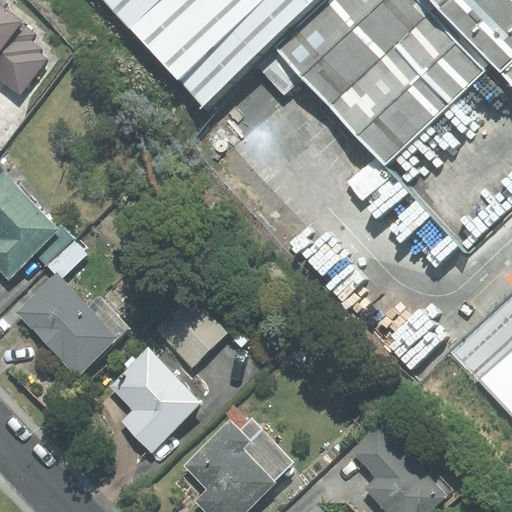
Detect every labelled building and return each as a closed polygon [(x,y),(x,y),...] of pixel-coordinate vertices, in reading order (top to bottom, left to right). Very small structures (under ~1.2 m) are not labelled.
[(92,0),(176,90),(181,87),(274,0),(92,0)] [(203,111),(270,47),(321,0),(274,0),(181,87),(203,111)] [(440,12),(428,0),(321,0),(270,47),(331,113),(440,12)] [(511,0),(428,0),(440,12),(492,68),(501,77),(511,66),(511,0)] [(38,35),(0,6),(0,82),(20,97),(49,59),(42,53),(45,49),(33,41),(38,35)] [(492,68),(440,12),(331,113),(385,171),(485,79),(483,77),(492,68)] [(511,66),(501,77),(511,88),(511,66)] [(0,268),(9,278),(35,253),(59,230),(56,227),(4,174),(0,177),(0,268)] [(59,230),(35,253),(48,267),(75,241),(59,224),(56,227),(59,230)] [(75,241),(48,267),(57,275),(61,280),(88,254),(75,241)] [(17,312),(77,375),(116,338),(61,280),(57,275),(17,312)] [(193,297),(159,329),(192,365),(227,333),(193,297)] [(511,326),(463,371),(511,424),(511,326)] [(123,421),(152,451),(201,403),(148,349),(110,386),(134,411),(123,421)] [(367,488),(389,511),(425,511),(443,496),(377,427),(352,451),(378,478),(367,488)] [(231,433),(188,471),(212,498),(204,510),(205,511),(243,511),(289,472),(252,429),(239,441),(231,433)]
